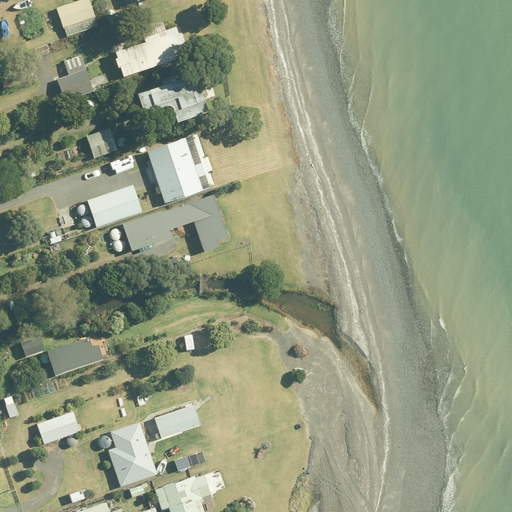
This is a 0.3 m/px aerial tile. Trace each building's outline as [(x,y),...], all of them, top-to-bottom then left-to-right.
[(67,36),(99,25),(90,0),(80,0),(57,8),(67,36)] [(40,6),(20,11),(27,38),(47,33),(40,6)] [(125,76),(177,59),(169,35),(117,52),(125,76)] [(94,91),(82,55),(65,61),(70,75),(59,79),(66,101),(94,91)] [(177,121),(210,110),(199,75),(167,85),(168,88),(153,93),(152,89),(141,93),(148,115),(173,107),(177,121)] [(108,128),(84,137),(92,159),(116,150),(108,128)] [(166,202),(211,187),(193,135),(149,150),(166,202)] [(130,184),(85,200),(95,227),(140,211),(130,184)] [(210,193),(120,224),(129,252),(170,238),(167,229),(191,221),(201,252),(217,246),(215,240),(225,236),(210,193)] [(93,227),(86,203),(74,206),(82,231),(93,227)] [(71,215),(60,218),(63,228),(74,225),(71,215)] [(127,247),(118,227),(107,232),(116,252),(127,247)] [(39,336),(18,343),(23,357),(44,349),(39,336)] [(44,351),(53,377),(101,360),(96,345),(90,347),(86,336),(44,351)] [(191,405),(152,419),(159,438),(198,425),(191,405)] [(64,413),(34,424),(42,444),(72,433),(64,413)] [(119,485),(155,474),(138,422),(108,432),(113,447),(107,449),(119,485)] [(202,511),(198,499),(212,495),(206,474),(156,489),(163,511),(171,508),(171,511),(202,511)] [(110,511),(108,503),(78,511),(110,511)]
